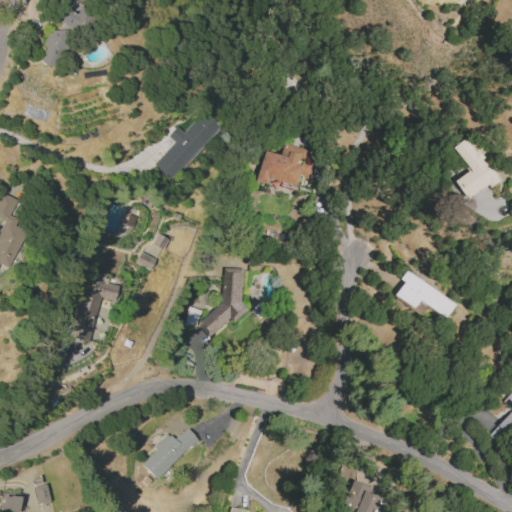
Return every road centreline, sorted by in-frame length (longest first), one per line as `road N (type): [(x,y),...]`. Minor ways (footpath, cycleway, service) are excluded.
road 1 (residential): [(511,511),(357,428),(199,389),(154,389),(0,453)]
road 2 (residential): [(318,414),(337,390),(344,362),(356,254)]
